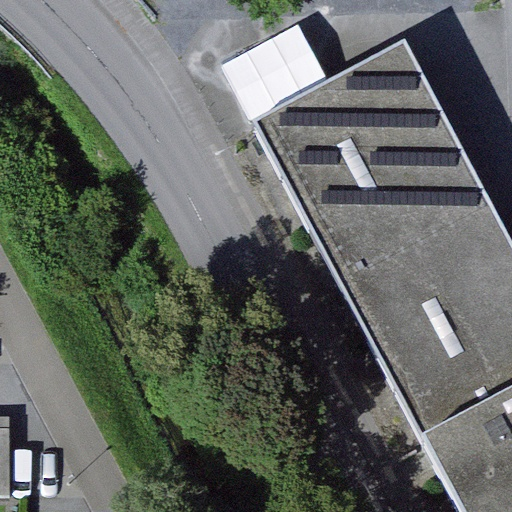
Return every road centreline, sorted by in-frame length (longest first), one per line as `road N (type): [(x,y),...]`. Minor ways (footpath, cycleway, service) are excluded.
road 1 (residential): [(111,66),(181,176),(358,511)]
road 2 (residential): [(0,290),(118,511)]
